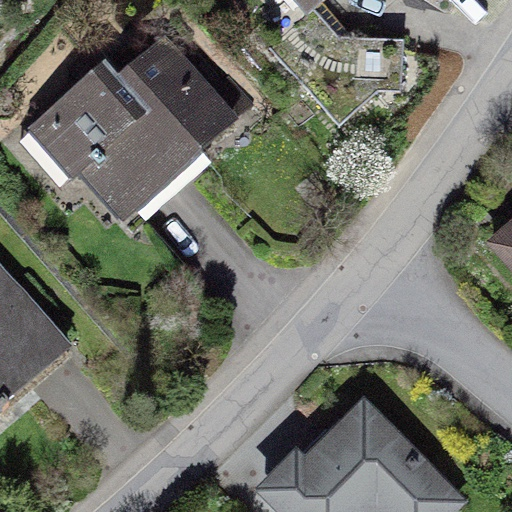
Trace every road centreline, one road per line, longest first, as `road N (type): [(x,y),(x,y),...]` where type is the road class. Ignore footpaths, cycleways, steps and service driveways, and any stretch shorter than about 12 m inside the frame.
road 1 (residential): [(131,511),(210,441),(357,282)]
road 2 (residential): [(357,282),(511,75)]
road 3 (residential): [(357,282),(511,400)]
